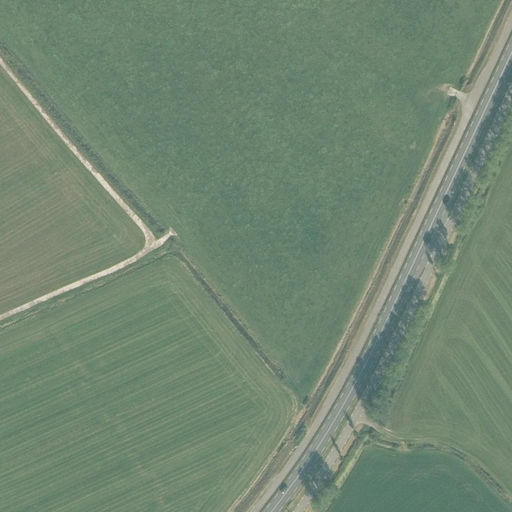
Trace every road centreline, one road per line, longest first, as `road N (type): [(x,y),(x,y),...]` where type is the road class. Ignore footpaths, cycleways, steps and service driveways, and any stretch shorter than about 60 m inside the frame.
road 1 (unclassified): [(255,511),(357,350),(511,20)]
road 2 (primary): [(270,511),(350,392),(511,51)]
road 3 (unclassified): [(298,511),(390,351),(511,91)]
